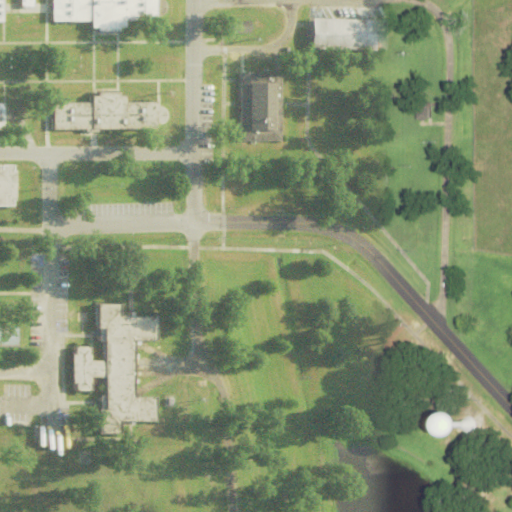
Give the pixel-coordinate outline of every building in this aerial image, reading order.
[(47,0),(47,21),(85,20),(85,27),(91,27),(91,30),(114,30),(114,27),(120,27),(120,20),(152,20),(151,0),(47,0)] [(307,17),(307,48),(380,50),(381,19),(307,17)] [(244,31),(244,20),(221,20),(221,31),(244,31)] [(237,139),(278,139),(278,72),(237,72),(237,139)] [(48,103),(48,129),(80,129),(80,130),(94,130),(94,129),(153,128),(153,102),(121,102),(121,95),(114,95),(114,91),(92,91),(92,95),(86,95),(86,102),(48,103)] [(0,164),(7,164),(7,170),(9,170),(9,200),(7,200),(7,206),(0,206),(0,164)] [(92,303),(114,303),(114,315),(150,315),(150,340),(128,340),(128,396),(150,396),(150,421),(115,421),(114,433),(92,433),(92,409),(94,409),(94,395),(99,395),(99,376),(85,376),(85,390),(69,390),(69,383),(67,383),(67,353),(70,353),(70,346),(85,346),(85,360),(99,360),(99,341),(94,341),(94,327),(92,327),(92,303)] [(466,410),(456,427),(473,437),(483,421),(466,410)]
